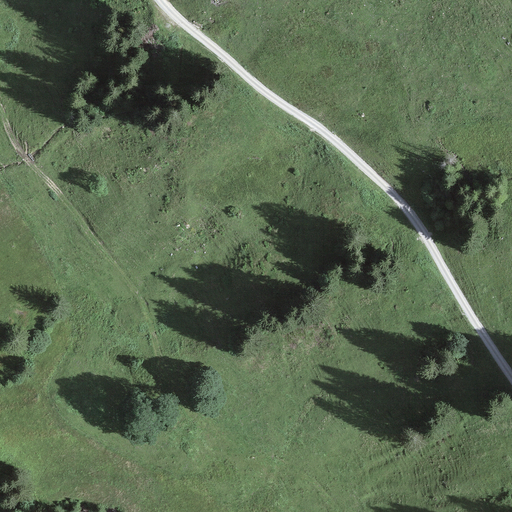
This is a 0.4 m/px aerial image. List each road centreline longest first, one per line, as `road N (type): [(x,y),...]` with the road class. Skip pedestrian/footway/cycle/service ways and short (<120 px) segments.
road 1 (track): [(0,99),(23,154),(137,290),(173,389),(221,433),(309,476),(342,511)]
road 2 (track): [(511,379),(394,195),(162,0)]
